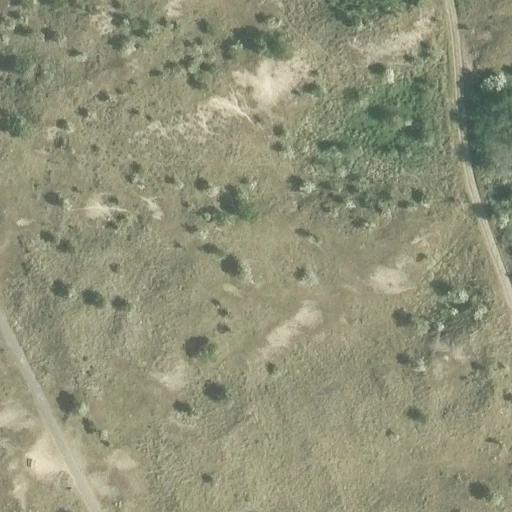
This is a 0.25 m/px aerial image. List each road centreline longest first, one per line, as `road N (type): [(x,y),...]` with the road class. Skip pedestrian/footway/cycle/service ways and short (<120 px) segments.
road 1 (track): [(511,303),(466,167),(447,0)]
road 2 (track): [(0,321),(94,511)]
